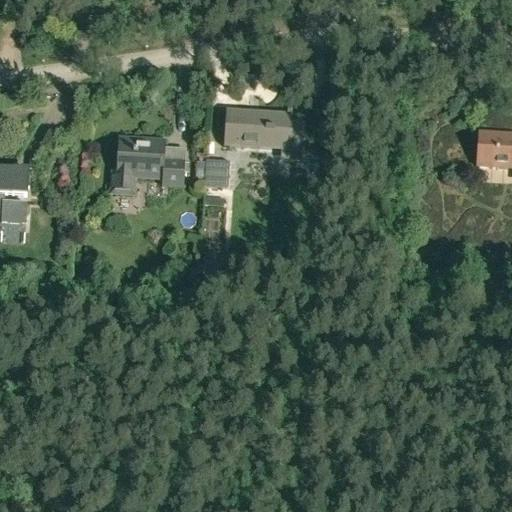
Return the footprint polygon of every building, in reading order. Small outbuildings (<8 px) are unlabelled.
[(229,111),(227,147),(284,151),(287,115),(229,111)] [(511,136),(479,135),(477,166),(511,168),(511,136)] [(183,189),(185,163),(186,152),(165,151),(166,144),(118,141),(116,173),(112,172),(110,195),(134,197),(135,178),(161,180),(161,188),(183,189)] [(205,163),(203,188),(227,190),(228,164),(205,163)] [(4,197),(27,198),(28,170),(0,168),(0,216),(2,217),(1,223),(25,225),(26,205),(4,203),(4,197)]
